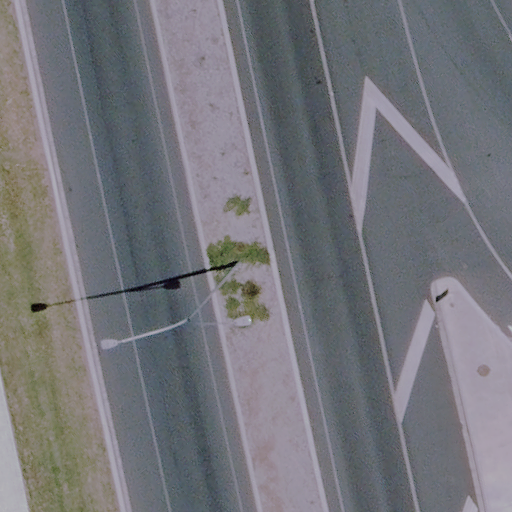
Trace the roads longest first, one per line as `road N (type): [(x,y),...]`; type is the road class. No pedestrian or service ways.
road 1 (secondary): [(274,0),(321,266),(380,511)]
road 2 (secondary): [(188,511),(87,0)]
road 3 (secondary): [(443,0),(482,121),(511,161)]
